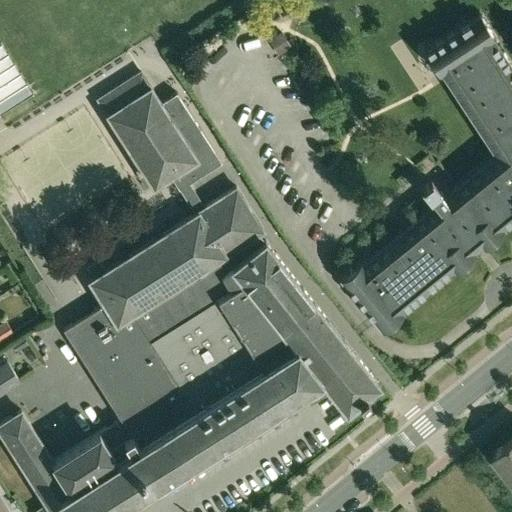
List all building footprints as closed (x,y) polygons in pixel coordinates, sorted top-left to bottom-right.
[(380,327),(511,218),(511,63),(479,13),(426,47),(494,151),(442,193),(430,179),(420,186),(433,201),(361,260),(359,258),(338,275),(380,327)] [(34,89),(3,39),(0,40),(0,103),(3,108),(34,89)] [(21,409),(0,422),(0,430),(47,504),(36,511),(108,511),(139,493),(157,481),(179,467),(320,377),(345,408),(378,382),(264,239),(250,250),(244,241),(263,229),(236,186),(204,206),(189,183),(221,162),(176,91),(160,101),(150,85),(141,72),(141,71),(98,98),(147,177),(153,186),(159,183),(170,176),(194,212),(105,269),(98,258),(86,265),(93,276),(89,279),(103,301),(63,327),(120,417),(113,421),(98,431),(53,460),(32,428),(21,411),(21,409)] [(5,320),(0,323),(0,341),(13,332),(13,331),(5,320)] [(23,335),(12,343),(17,351),(28,343),(23,335)] [(6,360),(0,363),(0,389),(18,378),(6,360)] [(511,436),(491,453),(502,466),(503,466),(511,476),(511,436)]
